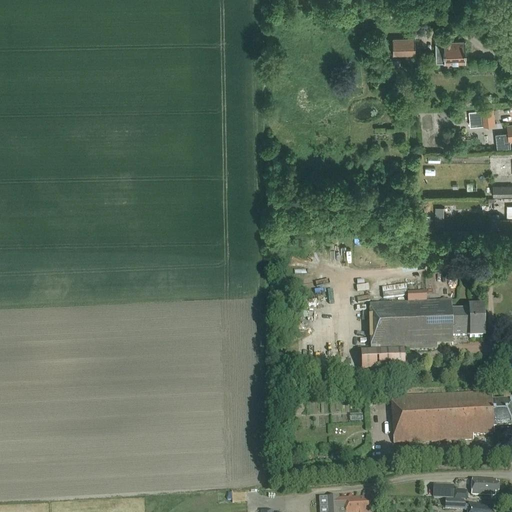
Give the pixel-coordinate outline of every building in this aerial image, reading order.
[(392,55),(413,54),(413,38),(392,38),(392,55)] [(436,62),(465,61),(465,41),(444,41),(444,43),(435,43),(436,62)] [(480,110),(482,126),(495,125),(493,109),(480,110)] [(507,133),(495,134),(497,149),(510,148),(510,141),(511,140),(511,125),(509,126),(507,126),(507,133)] [(493,197),(511,196),(511,185),(493,186),(493,197)] [(444,215),(435,215),(435,226),(444,226),(444,215)] [(494,231),(511,230),(511,220),(501,221),(501,217),(494,217),(494,231)] [(400,255),(402,270),(424,266),(421,251),(400,255)] [(469,339),(482,339),(481,311),(469,311),(469,313),(452,314),(451,302),(426,303),(426,293),(407,293),(408,303),(369,305),(371,352),(361,352),(361,373),(405,371),(404,352),(437,350),(437,346),(453,346),(453,337),(469,337),(469,339)] [(306,308),(297,310),(298,319),(307,317),(306,308)] [(494,429),(511,429),(510,403),(492,404),(492,394),(391,398),(393,444),(473,441),(473,436),(494,435),(494,429)] [(286,404),(284,411),(294,415),(297,408),(286,404)] [(498,493),(499,485),(496,485),(496,482),(472,481),(472,496),(495,496),(495,493),(498,493)] [(454,499),(454,486),(434,485),(434,499),(454,499)] [(338,498),(319,499),(319,511),(338,511),(346,510),(345,511),(372,511),(372,501),(369,502),(369,498),(338,500),(338,498)] [(465,511),(465,506),(463,501),(445,500),(445,510),(465,511)]
